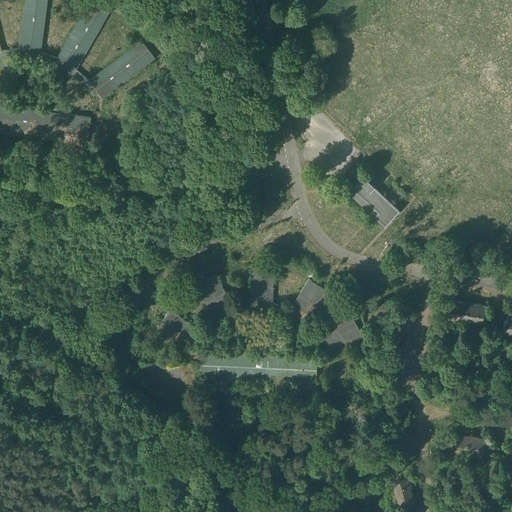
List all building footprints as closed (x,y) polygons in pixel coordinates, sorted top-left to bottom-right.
[(45,0),(24,0),(19,49),(40,51),(45,0)] [(89,1),(57,57),(75,68),(108,12),(89,1)] [(141,40),(89,81),(97,91),(102,97),(154,57),(141,40)] [(57,65),(51,112),(58,113),(64,69),(72,74),(84,85),(92,95),(97,91),(89,81),(75,68),(57,57),(40,51),(19,49),(18,49),(1,50),(0,50),(0,57),(2,57),(3,57),(0,80),(0,105),(3,106),(10,56),(18,56),(39,58),(54,63),(57,65)] [(0,105),(0,131),(34,135),(33,139),(44,141),(44,137),(73,141),(74,134),(86,136),(85,142),(86,142),(90,117),(58,113),(51,112),(3,106),(0,105)] [(398,210),(364,177),(354,188),(357,191),(353,196),(369,211),(373,207),(379,212),(374,216),(384,225),(398,210)] [(273,268),(253,267),(251,301),(272,302),(273,268)] [(232,307),(216,275),(197,284),(213,316),(232,307)] [(326,290),(309,279),(290,309),(308,320),(326,290)] [(308,320),(290,309),(272,302),(251,301),(232,307),(213,316),(213,317),(199,329),(190,341),(195,344),(204,333),(216,322),(229,315),(241,341),(240,352),(247,352),(248,339),(235,312),(250,308),(271,309),(287,315),(292,318),(290,354),(297,355),(299,322),(304,326),(316,338),(324,353),(330,350),(321,335),(308,320)] [(461,302),(451,301),(448,317),(465,320),(467,306),(461,305),(461,302)] [(484,306),(472,304),(472,306),(467,306),(465,320),(481,322),(484,306)] [(199,329),(170,308),(157,326),(186,347),(190,341),(199,329)] [(411,312),(397,310),(386,374),(400,376),(411,312)] [(511,314),(508,313),(507,320),(504,320),(503,330),(511,331),(511,314)] [(352,317),(321,335),(330,350),(332,353),(362,335),(352,317)] [(240,352),(201,350),(200,376),(301,381),(300,389),(315,390),(317,356),(297,355),(290,354),(247,352),(240,352)] [(462,434),(451,432),(449,450),(466,453),(468,437),(461,436),(462,434)] [(485,437),(474,436),(473,438),(468,437),(466,453),(483,455),(485,437)] [(408,463),(394,467),(398,480),(407,478),(405,471),(410,470),(408,463)] [(398,480),(393,481),(395,487),(392,488),(395,496),(397,495),(400,506),(413,502),(409,487),(411,486),(408,477),(398,480)]
